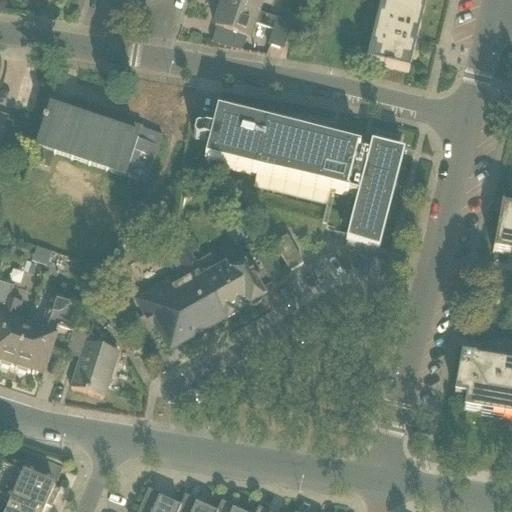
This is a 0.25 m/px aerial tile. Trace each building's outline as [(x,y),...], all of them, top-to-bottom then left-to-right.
[(224,0),(224,1),(259,13),(263,0),(224,0)] [(424,12),(427,0),(381,0),(381,2),(424,12)] [(215,29),(249,40),(254,26),(273,33),(268,47),(283,52),(292,25),(278,20),(277,21),(258,14),(259,13),(224,1),(215,29)] [(408,75),(414,54),(424,12),(381,2),(366,65),(384,69),(384,70),(393,72),(393,71),(408,75)] [(278,20),(292,25),(295,17),(280,12),(278,20)] [(36,150),(35,153),(36,153),(54,159),(125,183),(127,176),(147,184),(164,137),(142,130),(143,129),(47,97),(40,120),(43,121),(42,124),(45,124),(36,150)] [(393,184),(400,159),(397,158),(397,157),(376,152),(376,153),(372,152),(371,155),(359,152),(359,150),(217,114),(212,134),(198,130),(195,132),(193,139),(194,142),(208,146),(204,164),(254,176),(319,193),(359,201),(350,239),(353,240),(352,241),(374,247),(375,246),(377,246),(390,197),(399,199),(402,187),(393,184)] [(511,209),(501,208),(492,255),(511,258),(511,209)] [(180,278),(137,303),(145,317),(149,315),(155,327),(170,353),(217,326),(226,321),(205,285),(195,266),(175,233),(164,239),(159,242),(180,278)] [(290,274),(303,267),(287,240),(274,247),(290,274)] [(282,275),(270,253),(256,261),(268,283),(282,275)] [(219,276),(205,285),(226,321),(250,308),(253,308),(260,304),(261,301),(264,300),(253,280),(256,278),(250,268),(247,270),(246,267),(230,276),(226,268),(219,272),(217,273),(219,276)] [(12,367),(15,368),(27,330),(16,326),(22,306),(8,301),(12,289),(0,285),(0,321),(1,321),(0,322),(0,363),(1,364),(1,367),(9,370),(12,367)] [(39,334),(27,330),(15,368),(17,369),(18,372),(26,375),(29,373),(41,377),(57,330),(73,335),(81,311),(55,302),(51,315),(45,313),(39,334)] [(103,402),(118,356),(87,346),(89,339),(81,337),(89,313),(81,311),(73,335),(66,357),(80,362),(71,392),(103,402)] [(461,359),(454,397),(466,400),(464,413),(511,421),(511,367),(468,360),(461,359)] [(10,447),(1,467),(0,470),(0,496),(34,511),(44,511),(47,508),(52,510),(60,492),(54,490),(63,470),(10,447)] [(147,495),(139,511),(179,511),(180,510),(179,510),(167,504),(147,495)] [(34,511),(0,496),(0,511),(34,511)] [(180,510),(179,511),(231,511),(220,507),(217,511),(207,511),(203,510),(184,501),(179,510),(180,510)]
